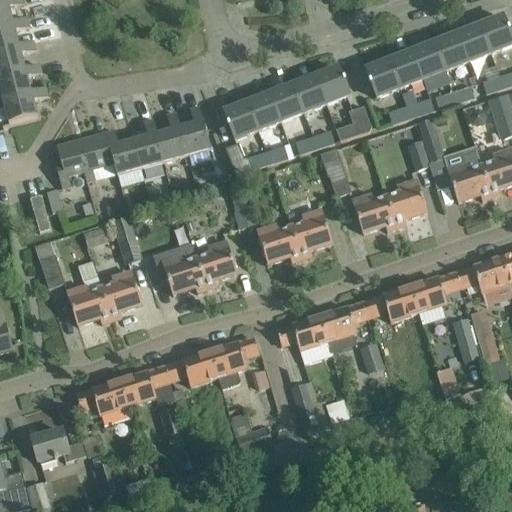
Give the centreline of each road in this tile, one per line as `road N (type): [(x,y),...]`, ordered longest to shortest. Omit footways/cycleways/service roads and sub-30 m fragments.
road 1 (residential): [(0,382),(511,216)]
road 2 (residential): [(230,41),(436,0)]
road 3 (residential): [(86,87),(210,63),(230,41)]
road 4 (residential): [(394,511),(395,491),(409,478),(489,469)]
